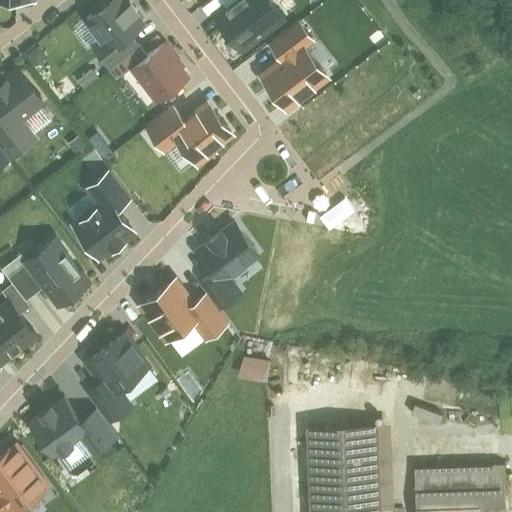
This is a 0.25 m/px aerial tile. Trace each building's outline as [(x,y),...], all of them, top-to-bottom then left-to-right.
[(133,31),(146,21),(129,0),(104,0),(84,16),(100,38),(109,49),(133,31)] [(224,0),(211,9),(238,46),(282,13),(272,0),(224,0)] [(297,21),(272,41),(283,55),(308,36),(297,21)] [(143,44),(133,31),(109,49),(100,38),(92,44),(111,68),(113,67),(140,46),(143,44)] [(146,54),(130,67),(131,68),(156,101),(191,75),(165,40),(146,54)] [(301,45),(264,73),(286,102),(324,74),(301,45)] [(146,54),(140,46),(113,67),(120,76),(131,68),(130,67),(146,54)] [(20,61),(0,76),(0,111),(3,115),(8,122),(21,112),(45,94),(20,61)] [(235,132),(207,96),(183,115),(167,126),(178,141),(197,167),(218,151),(215,147),(235,132)] [(167,126),(183,115),(174,103),(145,126),(165,151),(178,141),(167,126)] [(8,122),(3,115),(0,117),(0,144),(8,155),(37,133),(21,112),(8,122)] [(0,144),(0,161),(8,155),(0,144)] [(110,192),(120,205),(132,196),(109,166),(86,184),(99,201),(110,192)] [(99,201),(72,221),(99,258),(137,229),(120,205),(110,192),(99,201)] [(236,218),(197,249),(212,269),(222,282),(229,277),(262,251),(236,218)] [(25,256),(22,258),(43,285),(57,305),(92,279),(57,232),(25,256)] [(26,298),(43,285),(22,258),(25,256),(22,251),(1,266),(13,281),(26,298)] [(222,282),(212,269),(199,279),(207,290),(219,306),(240,291),(229,277),(222,282)] [(177,275),(137,304),(165,341),(193,321),(205,312),(195,298),(177,275)] [(26,298),(13,281),(2,289),(7,296),(9,295),(22,311),(31,305),(26,298)] [(207,290),(195,298),(205,312),(193,321),(205,338),(230,321),(219,306),(207,290)] [(7,296),(0,301),(0,362),(38,334),(22,311),(9,295),(7,296)] [(130,328),(97,351),(114,375),(122,386),(126,383),(155,363),(130,328)] [(238,373),(265,378),(269,358),(242,353),(238,373)] [(122,386),(114,375),(101,384),(120,411),(137,399),(126,383),(122,386)] [(89,428),(64,394),(53,403),(51,401),(39,410),(40,412),(29,420),(54,454),(61,449),(62,450),(74,441),(73,440),(89,428)] [(378,511),(375,423),(309,426),(312,511),(378,511)] [(46,485),(15,443),(0,453),(0,489),(14,508),(46,485)] [(505,511),(504,462),(414,465),(415,511),(505,511)]
